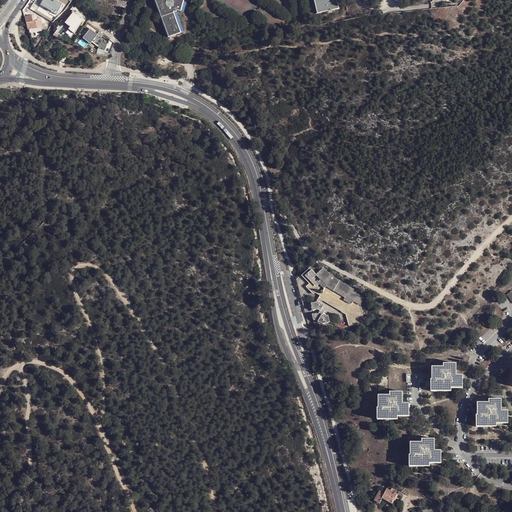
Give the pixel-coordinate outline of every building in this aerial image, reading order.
[(184,0),(154,0),(168,38),(182,33),(174,13),(176,12),(177,10),(182,12),(184,0)] [(313,0),(317,14),(338,9),(336,0),(313,0)] [(78,15),(72,10),(63,23),(70,27),(69,29),(75,34),(84,21),(78,16),(78,15)] [(40,20),(35,21),(33,21),(32,16),(27,17),(25,17),(28,30),(41,27),(40,20)] [(105,39),(89,28),(83,36),(84,36),(83,38),(91,43),(93,41),(100,46),(99,48),(106,50),(108,43),(105,40),(105,39)] [(309,271),(301,278),(309,287),(306,290),(313,297),(315,295),(319,299),(319,302),(322,303),(327,307),(345,317),(349,328),(358,325),(357,319),(363,317),(359,307),(363,300),(352,294),(353,292),(331,279),(323,271),(316,278),(309,271)] [(319,304),(316,305),(311,306),(312,310),(311,311),(312,313),(317,312),(319,313),(321,311),(322,309),(323,309),(323,308),(320,306),(319,304)] [(321,311),(319,313),(317,316),(316,316),(312,317),(313,322),(318,322),(322,317),(323,313),(321,311)] [(322,317),(318,322),(318,325),(320,324),(322,326),(325,325),(325,326),(326,326),(327,325),(329,324),(327,318),(326,318),(324,318),(322,317)] [(431,392),(451,392),(451,388),(462,388),(463,375),(456,376),(456,364),(443,364),(442,367),(432,367),(431,380),(431,392)] [(409,404),(403,404),(403,393),(390,392),(390,396),(378,396),(377,409),(377,420),(398,420),(398,417),(409,417),(409,404)] [(476,427),(496,427),(496,424),(508,424),(508,411),(501,411),(501,399),(488,399),(488,402),(477,403),(477,415),(476,415),(476,427)] [(441,464),(441,451),(435,451),(435,439),(422,439),(422,442),(410,442),(411,455),(409,455),(409,467),(430,467),(429,464),(441,464)] [(374,502),(380,505),(382,501),(392,506),(397,497),(393,495),(394,492),(391,491),(390,493),(386,491),(385,493),(382,492),(381,493),(379,492),(374,502)] [(406,492),(403,495),(409,500),(412,496),(406,492)]
